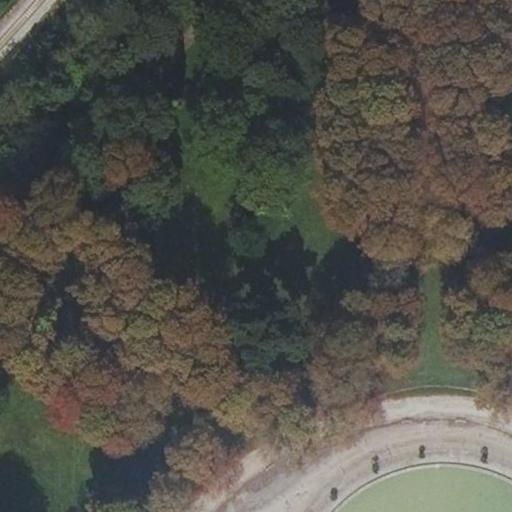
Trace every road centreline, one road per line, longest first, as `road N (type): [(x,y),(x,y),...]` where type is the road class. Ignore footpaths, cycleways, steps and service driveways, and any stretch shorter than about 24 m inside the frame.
road 1 (track): [(426,425),(426,0)]
road 2 (track): [(291,490),(0,307)]
road 3 (track): [(225,0),(0,222)]
road 4 (unclassified): [(511,442),(426,425),(376,435),(330,457),(277,511)]
